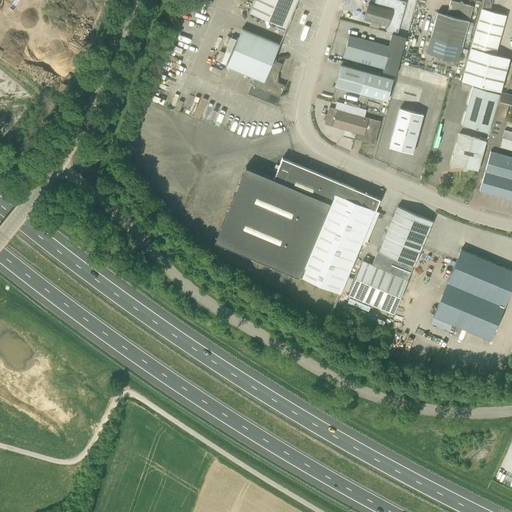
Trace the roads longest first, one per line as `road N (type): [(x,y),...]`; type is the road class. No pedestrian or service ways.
road 1 (motorway): [(477,511),(220,366),(0,204)]
road 2 (unclassified): [(511,409),(433,411),(359,391),(177,280),(132,227),(57,164)]
road 3 (motorway): [(0,255),(192,396),(387,511)]
road 4 (unclassified): [(332,0),(302,115),(315,146),(458,211),(511,225)]
road 5 (tertiary): [(57,164),(136,0)]
